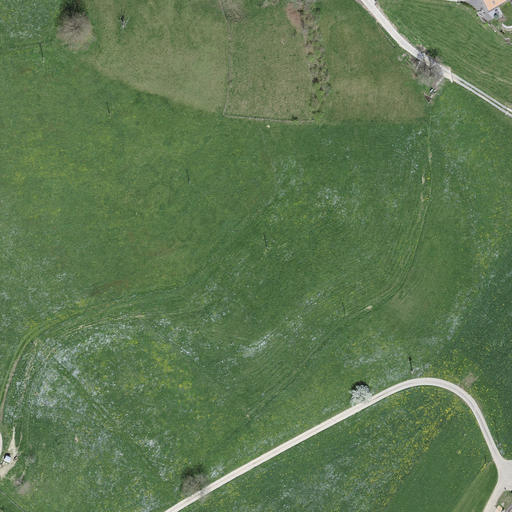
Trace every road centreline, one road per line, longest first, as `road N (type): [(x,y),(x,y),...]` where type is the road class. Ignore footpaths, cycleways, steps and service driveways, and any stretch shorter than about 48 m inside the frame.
road 1 (track): [(508,477),(472,406),(449,389),(415,386),(176,511)]
road 2 (track): [(511,115),(419,57),(371,0)]
